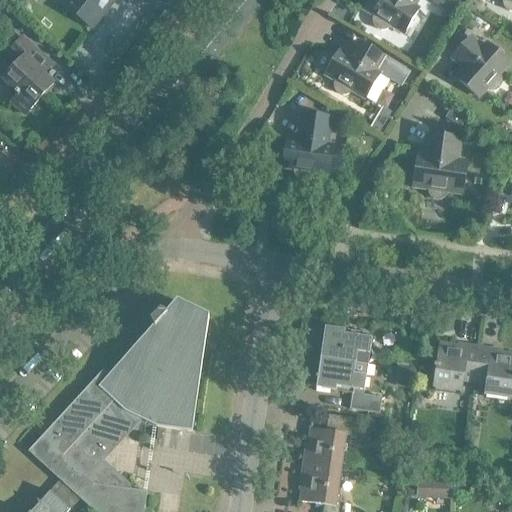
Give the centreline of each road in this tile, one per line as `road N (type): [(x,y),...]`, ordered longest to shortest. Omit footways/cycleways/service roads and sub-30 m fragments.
road 1 (secondary): [(0,268),(245,0)]
road 2 (residential): [(167,250),(325,0)]
road 3 (residential): [(196,0),(0,220)]
road 4 (residential): [(243,511),(268,265)]
road 5 (residential): [(511,298),(268,265)]
road 6 (unclassified): [(167,250),(137,256),(0,405)]
